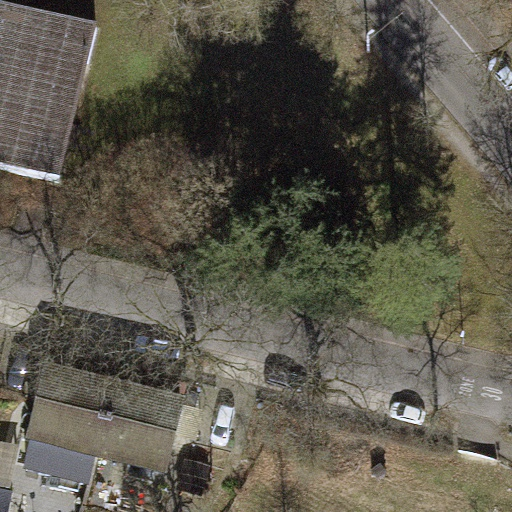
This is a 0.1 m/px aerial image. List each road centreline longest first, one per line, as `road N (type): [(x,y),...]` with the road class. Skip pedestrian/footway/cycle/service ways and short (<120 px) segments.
road 1 (residential): [(511,392),(0,271)]
road 2 (tertiary): [(417,0),(511,110)]
